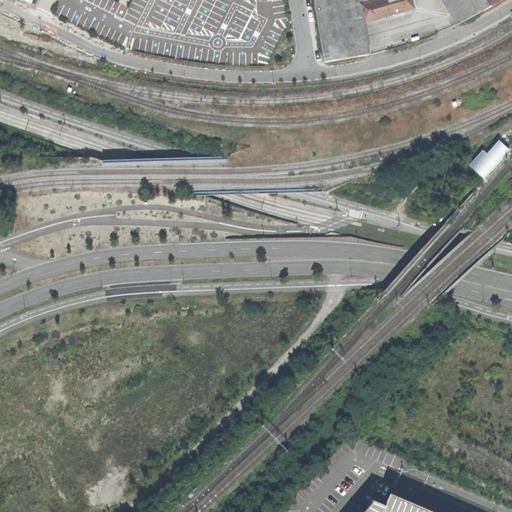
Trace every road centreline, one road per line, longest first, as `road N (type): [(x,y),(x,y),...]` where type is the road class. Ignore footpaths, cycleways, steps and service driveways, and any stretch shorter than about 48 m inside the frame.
road 1 (primary): [(0,312),(124,275),(340,266),(511,300)]
road 2 (primary): [(511,282),(390,254),(263,248),(100,259),(0,288)]
road 3 (unclassified): [(298,74),(225,76),(160,66),(101,51),(0,1)]
road 4 (track): [(328,285),(324,306),(287,358),(125,511)]
road 5 (unclassified): [(511,8),(393,60),(298,74)]
